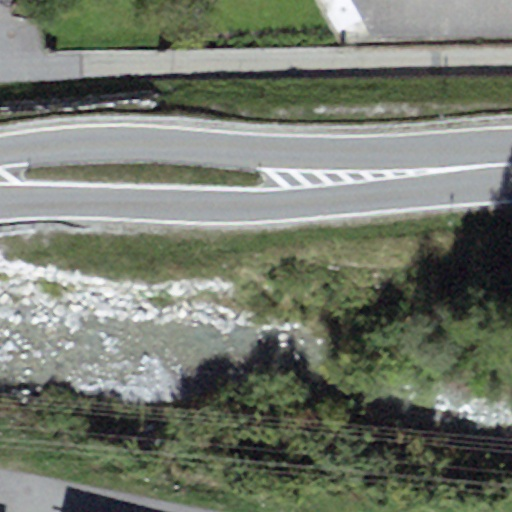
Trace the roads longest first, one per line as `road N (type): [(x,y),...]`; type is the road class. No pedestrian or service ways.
road 1 (residential): [(0,46),(48,61),(511,59)]
road 2 (primary): [(0,178),(281,180),(511,164)]
